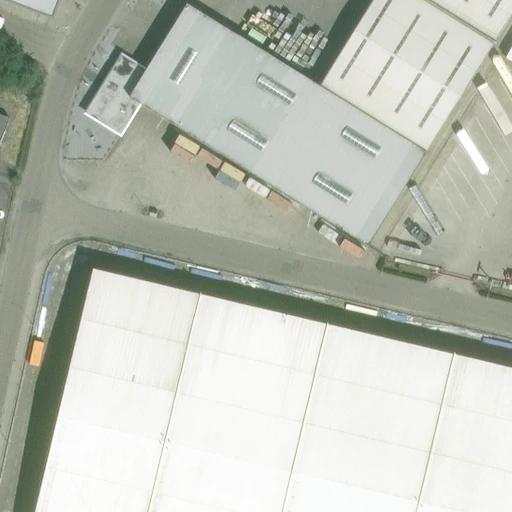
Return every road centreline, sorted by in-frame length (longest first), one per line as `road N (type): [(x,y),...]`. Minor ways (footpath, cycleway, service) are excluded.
road 1 (unclassified): [(511,318),(34,206)]
road 2 (unclassified): [(34,206),(53,99),(105,0)]
road 3 (unclassified): [(0,354),(34,206)]
